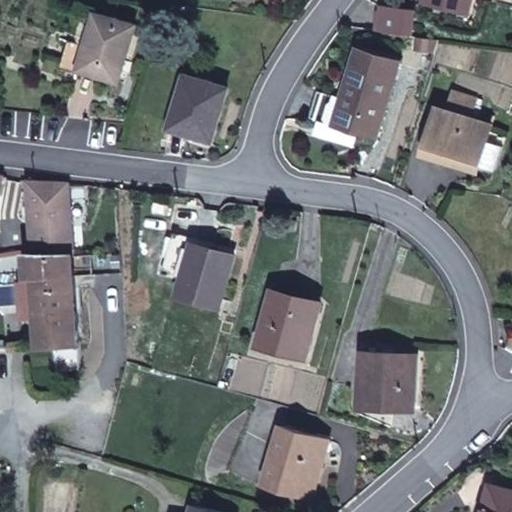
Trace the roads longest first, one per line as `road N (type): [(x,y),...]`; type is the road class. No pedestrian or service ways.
road 1 (residential): [(485,411),(477,302),(447,242),(377,196),(261,177)]
road 2 (residential): [(0,150),(261,177)]
road 3 (residential): [(261,177),(274,97),(327,0)]
road 4 (residential): [(485,411),(368,511)]
